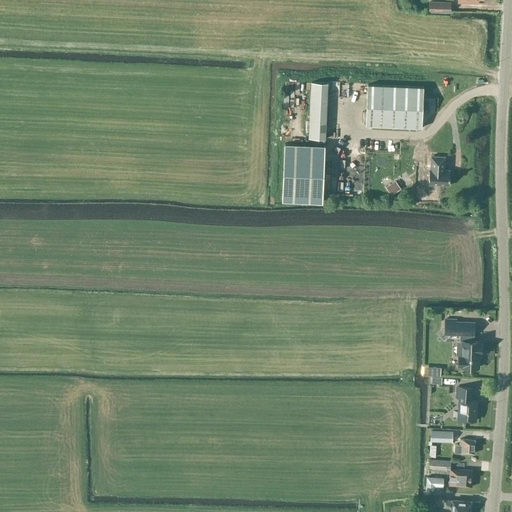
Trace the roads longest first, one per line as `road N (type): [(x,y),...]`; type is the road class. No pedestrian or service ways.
road 1 (tertiary): [(493,511),(508,0)]
road 2 (track): [(504,74),(0,47)]
